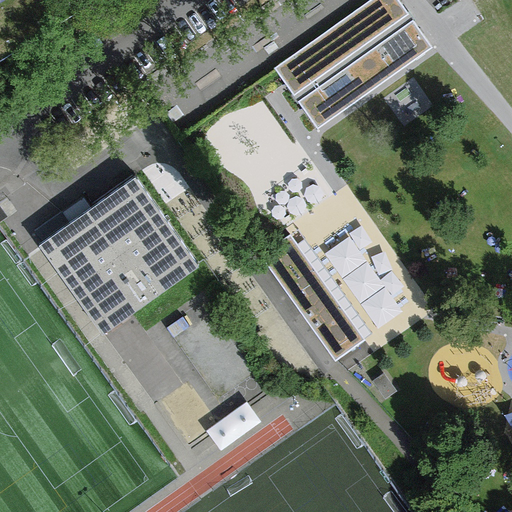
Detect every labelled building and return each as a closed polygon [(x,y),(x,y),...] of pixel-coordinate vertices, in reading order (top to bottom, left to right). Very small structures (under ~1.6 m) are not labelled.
[(0,0),(0,52),(83,0),(0,0)] [(369,0),(277,65),(318,123),(431,43),(400,0),(369,0)] [(302,214),(325,195),(308,174),(285,192),(302,214)] [(135,179),(41,246),(106,336),(200,268),(135,179)] [(317,231),(334,252),(355,235),(338,214),(317,231)] [(293,237),(263,258),(338,363),(368,342),(293,237)] [(222,450),(262,422),(248,401),(208,429),(222,450)]
